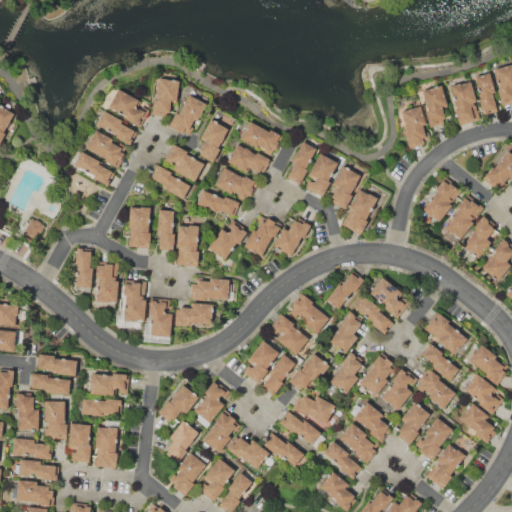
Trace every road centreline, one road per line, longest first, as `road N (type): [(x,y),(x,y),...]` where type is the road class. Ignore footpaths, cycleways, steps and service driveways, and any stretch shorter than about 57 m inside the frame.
road 1 (residential): [(0,259),(44,282),(100,337),(158,361),(206,354),(312,268),(345,255)]
road 2 (residential): [(345,255),(397,254),(426,263),(511,330),(505,469),(469,511)]
road 3 (residential): [(44,282),(66,241),(94,235),(159,127)]
road 4 (residential): [(397,254),(405,207),(423,171),(460,141),(511,128)]
road 5 (residential): [(158,361),(145,476),(73,468)]
